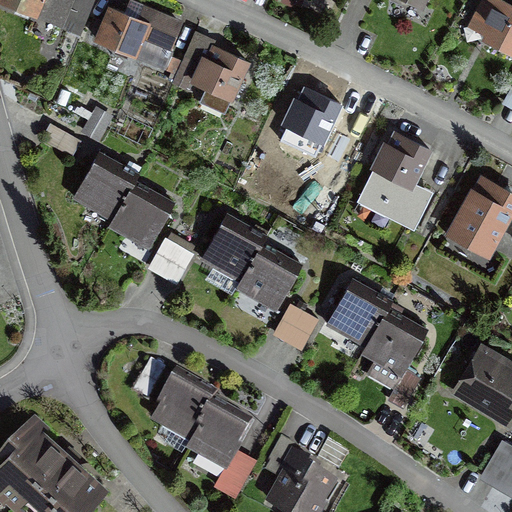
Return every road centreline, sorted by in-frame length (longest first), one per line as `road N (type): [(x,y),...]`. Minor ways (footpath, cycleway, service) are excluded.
road 1 (residential): [(66,350),(125,321),(153,323),(234,359),(459,511)]
road 2 (residential): [(511,151),(206,0)]
road 3 (residential): [(0,139),(66,350)]
road 4 (residential): [(172,511),(96,421),(66,350)]
